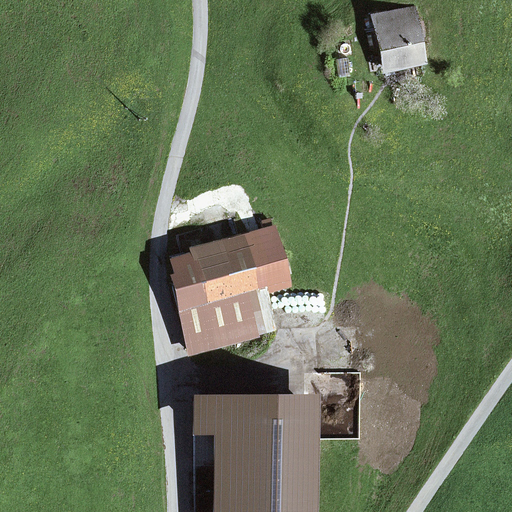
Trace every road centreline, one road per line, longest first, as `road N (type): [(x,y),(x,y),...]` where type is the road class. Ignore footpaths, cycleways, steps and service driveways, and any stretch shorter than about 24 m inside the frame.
road 1 (unclassified): [(201,0),(198,78),(157,261),(173,511)]
road 2 (unclassified): [(416,511),(511,371)]
